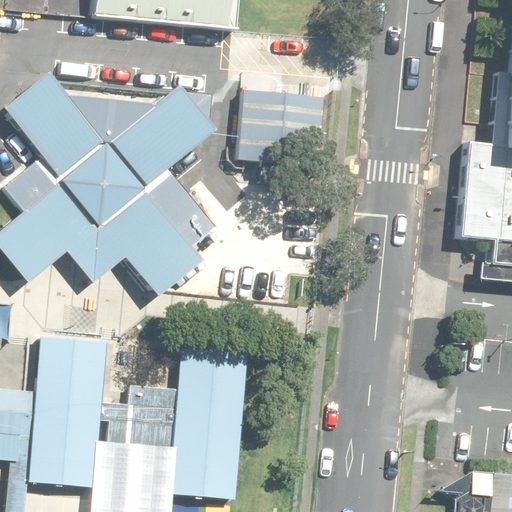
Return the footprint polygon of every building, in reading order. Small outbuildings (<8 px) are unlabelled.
[(206,0),(65,0),(64,19),(204,31),(206,0)] [(466,139),(458,251),(511,254),(511,0),(504,0),(494,141),(466,139)] [(0,116),(53,183),(46,189),(25,160),(0,177),(0,198),(12,216),(0,225),(0,257),(21,284),(56,256),(82,286),(114,258),(143,295),(188,259),(135,192),(154,177),(207,134),(170,89),(98,146),(36,69),(0,97),(0,116)] [(312,174),(319,103),(237,93),(229,164),(312,174)] [(98,346),(32,339),(19,485),(85,490),(91,424),(93,404),(98,346)] [(244,356),(172,350),(168,390),(162,453),(158,497),(231,503),(244,356)] [(101,424),(99,448),(162,453),(168,390),(122,386),(121,407),(93,404),(91,424),(101,424)] [(0,464),(10,465),(16,393),(0,391),(0,464)] [(511,511),(511,480),(449,474),(444,511),(511,511)]
